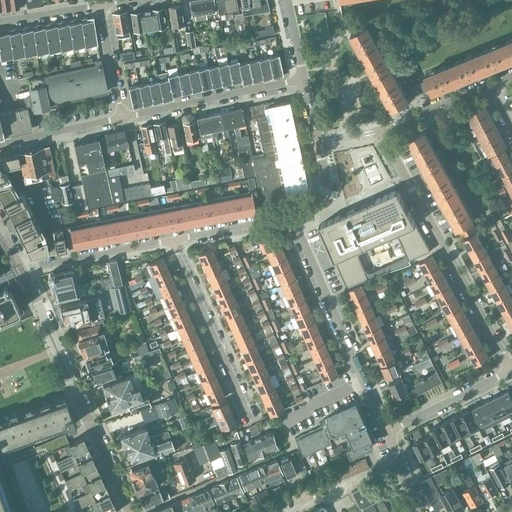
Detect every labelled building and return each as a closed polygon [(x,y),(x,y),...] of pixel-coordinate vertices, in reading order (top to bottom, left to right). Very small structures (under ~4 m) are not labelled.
[(9,0),(0,0),(2,10),(10,9),(9,0)] [(23,0),(9,0),(10,9),(20,7),(20,6),(24,5),(23,0)] [(191,16),(194,15),(195,21),(207,19),(206,13),(216,12),(213,0),(196,0),(189,1),(191,16)] [(230,19),(226,0),(216,0),(218,12),(223,12),(225,19),(230,19)] [(236,0),(226,0),(230,19),(233,18),(232,10),(238,9),(236,0)] [(251,6),(250,6),(249,0),(239,0),(242,13),(242,16),(253,14),(251,6)] [(270,11),(269,11),(267,0),(251,0),(252,6),(257,5),(259,13),(263,12),(270,11)] [(176,26),(184,25),(181,5),(169,7),(173,31),(177,30),(176,26)] [(163,8),(152,9),(155,29),(166,27),(163,8)] [(152,9),(141,11),(144,30),(155,29),(152,9)] [(112,13),(116,33),(129,31),(125,11),(112,13)] [(144,30),(141,11),(131,13),(134,32),(144,30)] [(242,13),(235,14),(238,38),(245,37),(242,16),(242,13)] [(0,57),(0,59),(97,44),(93,16),(80,18),(3,31),(0,31),(0,57)] [(351,35),(364,60),(381,50),(368,25),(351,35)] [(185,32),(188,48),(195,47),(192,31),(185,32)] [(170,38),(173,52),(179,51),(177,37),(170,38)] [(511,61),(511,60),(511,39),(503,43),(511,61)] [(477,54),(485,72),(511,61),(503,43),(477,54)] [(381,50),(364,60),(378,84),(395,75),(381,50)] [(120,53),(119,53),(121,61),(123,61),(134,59),(134,58),(133,51),(132,51),(120,53)] [(452,64),(459,82),(485,72),(477,54),(452,64)] [(279,55),(268,57),(273,77),(283,75),(279,55)] [(268,57),(258,59),(263,79),(273,77),(268,57)] [(258,59),(249,61),(253,81),(263,79),(258,59)] [(107,91),(100,60),(95,61),(96,65),(27,80),(31,95),(25,97),(27,107),(28,109),(34,107),(34,109),(49,106),(48,104),(107,91)] [(239,60),(228,63),(232,82),(242,80),(239,63),(239,60)] [(249,61),(239,63),(242,80),(242,83),(253,81),(249,61)] [(228,63),(218,65),(222,85),(232,82),(228,63)] [(452,64),(425,75),(432,93),(459,82),(452,64)] [(218,65),(208,67),(212,87),(222,85),(218,65)] [(208,67),(198,69),(202,89),(212,87),(208,67)] [(198,69),(188,71),(192,91),(202,89),(198,69)] [(188,71),(178,73),(182,93),(192,91),(188,71)] [(167,76),(168,78),(172,95),(173,95),(182,93),(178,73),(167,76)] [(395,75),(378,84),(392,109),(409,100),(395,75)] [(168,78),(158,81),(163,100),(173,98),(173,95),(172,95),(168,78)] [(158,81),(148,83),(153,103),(163,100),(158,81)] [(428,89),(425,81),(407,88),(411,96),(428,89)] [(148,83),(139,85),(143,105),(153,103),(148,83)] [(143,105),(139,85),(128,87),(132,107),(143,105)] [(237,147),(243,177),(255,175),(261,204),(285,194),(284,194),(308,189),(289,101),(279,103),(278,100),(249,107),(251,117),(255,117),(263,152),(262,153),(263,154),(252,156),(249,144),(238,147),(237,147)] [(468,115),(489,155),(506,146),(485,106),(468,115)] [(0,136),(32,130),(28,109),(27,107),(0,112),(0,136)] [(231,110),(234,126),(238,147),(249,144),(248,135),(241,136),(238,125),(245,124),(242,108),(231,110)] [(232,179),(243,177),(237,147),(232,148),(227,127),(234,126),(231,110),(219,113),(223,129),(225,140),(230,165),(232,179)] [(216,130),(223,129),(219,113),(208,115),(212,136),(215,151),(220,150),(216,130)] [(184,115),(183,118),(184,123),(183,123),(186,140),(198,138),(194,121),(193,116),(190,114),(184,115)] [(465,114),(443,123),(445,127),(467,118),(465,114)] [(206,137),(212,136),(208,115),(196,118),(202,145),(207,144),(206,137)] [(153,124),(156,138),(162,137),(166,154),(170,153),(164,122),(153,124)] [(183,146),(182,143),(178,123),(168,125),(173,148),(183,146)] [(445,127),(443,123),(431,128),(433,132),(445,127)] [(141,126),(146,151),(156,149),(151,124),(141,126)] [(125,130),(115,132),(118,148),(128,145),(125,130)] [(408,139),(416,154),(433,145),(425,130),(408,139)] [(118,148),(115,132),(105,134),(105,137),(101,138),(104,150),(118,148)] [(137,170),(145,168),(136,138),(128,140),(137,170)] [(74,144),(78,163),(103,157),(99,139),(98,139),(98,140),(75,145),(75,144),(74,144)] [(416,154),(430,179),(447,170),(433,145),(416,154)] [(55,176),(48,146),(18,152),(25,183),(55,176)] [(492,156),(497,166),(510,159),(505,150),(492,156)] [(0,169),(0,168),(17,165),(14,153),(0,156),(0,197),(14,222),(30,257),(49,253),(46,238),(37,242),(36,239),(40,236),(22,196),(16,197),(0,169)] [(115,155),(103,157),(105,169),(114,167),(114,166),(117,165),(115,155)] [(103,157),(78,163),(82,184),(72,186),(77,210),(88,207),(112,202),(105,169),(103,157)] [(497,166),(502,176),(511,170),(511,163),(510,159),(497,166)] [(115,168),(114,167),(105,169),(112,202),(112,203),(123,200),(121,189),(118,175),(135,172),(133,164),(115,168)] [(230,165),(218,167),(221,181),(232,179),(230,165)] [(210,177),(208,177),(209,184),(220,182),(218,170),(209,172),(210,177)] [(430,179),(443,203),(460,194),(447,170),(430,179)] [(511,170),(502,176),(508,185),(511,183),(511,170)] [(54,200),(62,198),(63,203),(73,201),(67,175),(60,176),(61,182),(59,182),(59,184),(50,187),(54,200)] [(191,187),(189,181),(188,175),(175,178),(178,190),(191,187)] [(208,177),(189,181),(191,187),(209,184),(208,177)] [(251,190),(236,193),(240,215),(255,212),(255,211),(259,210),(255,189),(253,178),(248,179),(251,190)] [(167,184),(164,184),(166,192),(177,190),(176,182),(167,184)] [(150,183),(144,184),(146,196),(152,195),(150,186),(150,183)] [(163,183),(150,186),(152,195),(165,192),(163,183)] [(127,188),(121,189),(123,200),(129,199),(127,188)] [(398,190),(319,224),(347,287),(366,278),(357,257),(357,256),(357,255),(357,254),(357,253),(357,252),(358,251),(358,250),(359,250),(359,249),(360,249),(360,248),(361,248),(391,235),(392,235),(393,235),(394,235),(395,235),(396,235),(397,235),(397,236),(398,236),(399,237),(400,238),(400,239),(409,260),(431,251),(398,190)] [(236,193),(221,196),(225,218),(240,215),(236,193)] [(457,228),(458,228),(474,219),(460,194),(443,203),(457,228)] [(221,196),(205,199),(210,221),(225,218),(221,196)] [(205,199),(190,202),(195,224),(210,221),(205,199)] [(190,202),(175,205),(179,227),(195,224),(190,202)] [(175,205),(160,208),(164,230),(179,227),(175,205)] [(160,208),(145,211),(149,233),(164,230),(160,208)] [(145,211),(130,214),(134,236),(149,233),(145,211)] [(88,245),(84,223),(69,226),(67,214),(62,215),(69,248),(73,247),(73,248),(88,245)] [(130,214),(114,217),(119,239),(134,236),(130,214)] [(458,228),(463,237),(484,225),(479,216),(474,219),(458,228)] [(114,217),(99,220),(104,242),(119,239),(114,217)] [(99,220),(84,223),(88,245),(104,242),(99,220)] [(52,230),(57,251),(66,249),(62,228),(52,230)] [(463,240),(469,250),(482,243),(476,233),(463,240)] [(262,242),(267,252),(281,246),(276,235),(262,242)] [(469,250),(474,260),(487,253),(482,243),(469,250)] [(267,252),(271,263),(285,257),(281,246),(267,252)] [(198,254),(203,265),(216,259),(212,248),(198,254)] [(474,260),(480,270),(493,263),(487,253),(474,260)] [(419,263),(425,273),(439,266),(433,255),(419,263)] [(271,263),(276,274),(290,268),(285,257),(271,263)] [(149,264),(154,274),(167,268),(162,258),(149,264)] [(106,261),(112,285),(124,283),(118,259),(117,259),(117,260),(108,262),(108,261),(106,261)] [(203,265),(208,276),(221,269),(216,259),(203,265)] [(480,270),(486,281),(499,274),(493,263),(480,270)] [(0,323),(24,313),(9,284),(4,274),(0,265),(0,323)] [(425,273),(431,283),(444,276),(439,266),(425,273)] [(154,274),(158,285),(172,279),(167,268),(154,274)] [(276,274),(281,284),(295,278),(290,268),(276,274)] [(51,281),(53,289),(76,284),(73,269),(56,273),(54,272),(50,273),(48,276),(49,280),(51,281)] [(208,276),(212,286),(226,280),(221,269),(208,276)] [(486,281),(491,291),(504,284),(499,274),(486,281)] [(431,283),(436,293),(450,286),(444,276),(431,283)] [(281,284),(285,295),(300,289),(295,278),(281,284)] [(158,285),(163,296),(177,290),(172,279),(158,285)] [(212,286),(217,297),(231,291),(226,280),(212,286)] [(76,284),(53,289),(56,301),(79,295),(76,284)] [(348,290),(353,301),(366,295),(362,284),(348,290)] [(491,291),(497,301),(510,294),(504,284),(491,291)] [(124,285),(112,288),(119,314),(131,311),(124,285)] [(436,293),(442,304),(455,296),(450,286),(436,293)] [(285,295),(290,306),(304,300),(300,289),(285,295)] [(163,296),(168,307),(182,301),(177,290),(163,296)] [(217,297),(222,308),(236,302),(231,291),(217,297)] [(497,301),(503,311),(511,306),(511,298),(510,294),(497,301)] [(353,301),(358,311),(371,305),(366,295),(353,301)] [(442,304),(448,314),(461,306),(455,296),(442,304)] [(93,298),(60,306),(61,308),(60,310),(61,313),(61,314),(62,315),(62,317),(64,317),(65,322),(67,323),(71,322),(72,325),(90,321),(98,319),(93,298)] [(290,306),(295,317),(309,310),(304,300),(290,306)] [(168,307),(173,317),(186,311),(182,301),(168,307)] [(222,308),(227,318),(240,312),(236,302),(222,308)] [(358,311),(362,322),(376,316),(371,305),(358,311)] [(448,314),(453,324),(467,317),(461,306),(448,314)] [(511,306),(503,311),(508,322),(511,319),(511,306)] [(295,317),(300,327),(314,321),(309,310),(295,317)] [(173,317),(178,328),(191,322),(186,311),(173,317)] [(227,318),(232,329),(245,323),(240,312),(227,318)] [(362,322),(367,333),(381,327),(376,316),(362,322)] [(453,324),(459,334),(472,327),(467,317),(453,324)] [(103,331),(102,332),(99,325),(103,324),(101,318),(98,319),(90,321),(92,326),(76,331),(78,339),(78,340),(77,343),(78,346),(80,347),(81,348),(85,359),(92,356),(91,355),(103,351),(103,352),(109,351),(103,331)] [(412,318),(406,321),(412,333),(418,330),(412,318)] [(300,327),(304,338),(318,332),(314,321),(300,327)] [(178,328),(182,339),(196,333),(191,322),(178,328)] [(232,329),(236,340),(250,334),(245,323),(232,329)] [(367,333),(372,343),(385,338),(381,327),(367,333)] [(459,334),(465,345),(478,337),(472,327),(459,334)] [(158,331),(161,336),(167,333),(165,328),(158,331)] [(276,331),(278,336),(285,333),(282,328),(280,329),(276,331)] [(141,331),(135,333),(138,340),(144,339),(141,331)] [(304,338),(309,349),(323,342),(318,332),(304,338)] [(182,339),(187,350),(201,344),(196,333),(182,339)] [(236,340),(241,351),(255,345),(250,334),(236,340)] [(425,340),(428,347),(435,344),(431,337),(425,340)] [(465,345),(470,355),(484,347),(478,337),(465,345)] [(372,343),(377,354),(390,348),(385,338),(372,343)] [(136,346),(138,353),(138,354),(142,353),(148,350),(144,339),(138,340),(137,341),(138,345),(136,346)] [(161,344),(163,348),(172,344),(170,339),(161,344)] [(271,344),(273,349),(279,346),(277,341),(271,344)] [(309,349),(314,359),(328,353),(323,342),(309,349)] [(187,350),(192,360),(206,354),(201,344),(187,350)] [(241,351),(246,361),(260,355),(255,345),(241,351)] [(484,347),(470,355),(476,365),(489,358),(484,347)] [(390,348),(377,354),(381,365),(395,359),(390,348)] [(432,364),(425,348),(416,352),(420,361),(412,365),(415,371),(432,364)] [(165,355),(167,359),(176,354),(174,350),(165,355)] [(89,370),(90,370),(110,363),(108,356),(105,357),(104,353),(92,356),(85,359),(89,370)] [(134,368),(145,363),(142,353),(138,354),(138,353),(117,361),(118,365),(131,360),(134,368)] [(314,359),(318,370),(333,364),(328,353),(314,359)] [(192,360),(197,371),(210,365),(206,354),(192,360)] [(246,361),(251,372),(264,366),(260,355),(246,361)] [(169,365),(171,369),(181,364),(179,360),(169,365)] [(382,367),(387,379),(401,372),(396,361),(382,367)] [(110,363),(90,370),(92,374),(91,374),(92,375),(90,377),(91,380),(94,381),(94,382),(115,375),(112,367),(114,367),(113,362),(110,363)] [(333,364),(318,370),(323,381),(337,375),(333,364)] [(427,367),(432,376),(438,374),(433,364),(427,367)] [(197,371),(202,382),(215,376),(210,365),(197,371)] [(251,372),(256,383),(269,377),(264,366),(251,372)] [(167,367),(160,370),(165,380),(171,377),(167,367)] [(174,376),(176,380),(186,375),(183,371),(174,376)] [(105,395),(107,398),(134,389),(139,387),(139,388),(142,387),(140,380),(137,381),(135,373),(102,384),(105,393),(105,395)] [(438,374),(432,376),(437,385),(442,382),(438,374)] [(202,382),(206,392),(220,386),(215,376),(202,382)] [(432,376),(427,379),(431,388),(437,385),(432,376)] [(256,383),(260,394),(274,387),(269,377),(256,383)] [(389,383),(396,398),(408,392),(402,378),(389,383)] [(427,379),(421,382),(426,391),(431,388),(427,379)] [(173,381),(167,383),(170,391),(176,389),(173,381)] [(178,387),(180,391),(190,386),(189,382),(178,387)] [(421,382),(416,385),(421,394),(426,391),(421,382)] [(421,394),(416,385),(411,387),(415,396),(421,394)] [(220,386),(206,392),(211,403),(225,397),(220,386)] [(134,389),(107,398),(107,399),(107,400),(108,400),(111,409),(112,408),(113,413),(124,409),(122,405),(128,403),(130,410),(150,403),(148,396),(145,397),(144,394),(142,395),(139,388),(139,387),(134,389)] [(260,394),(265,404),(279,398),(274,387),(260,394)] [(511,395),(509,390),(500,394),(510,416),(511,416),(509,411),(511,409),(511,395)] [(186,395),(189,400),(196,397),(193,392),(186,395)] [(500,394),(491,399),(501,420),(510,416),(500,394)] [(65,423),(66,425),(67,426),(76,423),(72,413),(71,413),(66,398),(0,421),(0,445),(8,443),(9,444),(65,423)] [(174,398),(151,406),(139,410),(144,422),(178,410),(174,398)] [(279,398),(265,404),(270,415),(283,409),(279,398)] [(491,399),(482,403),(492,425),(501,420),(491,399)] [(206,417),(208,422),(231,412),(226,400),(212,407),(214,413),(206,417)] [(472,408),(483,430),(492,425),(482,403),(472,408)] [(322,425),(327,435),(343,428),(351,445),(345,448),(349,457),(358,453),(357,451),(360,449),(361,451),(372,446),(362,424),(360,425),(358,421),(360,420),(355,408),(351,407),(320,421),(322,425)] [(469,409),(459,414),(469,435),(479,430),(469,409)] [(231,412),(208,422),(210,426),(215,424),(218,431),(236,423),(231,412)] [(459,414),(450,419),(460,440),(469,435),(459,414)] [(186,416),(179,419),(182,429),(189,427),(186,416)] [(450,419),(440,424),(450,444),(460,440),(450,419)] [(249,427),(253,435),(258,433),(255,424),(249,427)] [(440,424),(430,429),(441,450),(441,449),(450,444),(440,424)] [(318,429),(314,431),(321,446),(330,442),(327,435),(322,425),(317,428),(318,429)] [(116,511),(118,511),(83,436),(73,441),(69,432),(79,428),(79,427),(41,445),(24,451),(23,449),(24,448),(23,448),(0,456),(0,460),(18,511),(116,511)] [(123,445),(125,450),(139,446),(140,448),(147,445),(146,443),(151,441),(152,444),(161,440),(159,433),(149,436),(146,427),(120,436),(124,445),(123,445)] [(309,434),(305,435),(312,450),(321,446),(314,431),(314,429),(308,432),(309,434)] [(423,438),(432,457),(432,456),(431,454),(441,450),(430,429),(432,434),(423,438)] [(139,446),(125,450),(126,452),(129,461),(154,452),(155,455),(174,448),(167,430),(159,433),(161,440),(152,444),(151,441),(146,443),(147,445),(140,448),(139,446)] [(237,464),(247,460),(237,431),(232,432),(233,435),(234,435),(236,441),(230,443),(237,464)] [(272,431),(262,435),(268,451),(277,447),(272,431)] [(295,437),(295,438),(302,455),(312,450),(305,435),(304,433),(299,436),(300,438),(296,439),(295,437)] [(252,439),(258,456),(268,452),(268,451),(262,435),(252,439)] [(423,438),(413,443),(422,462),(432,457),(423,438)] [(258,456),(252,439),(243,443),(248,459),(258,456)] [(220,456),(218,451),(214,440),(193,448),(199,464),(210,460),(214,458),(220,456)] [(333,448),(336,457),(338,461),(347,457),(345,452),(341,454),(339,451),(343,449),(341,444),(333,448)] [(510,483),(511,481),(511,467),(509,462),(511,461),(510,459),(505,462),(496,444),(490,446),(498,460),(510,483)] [(220,456),(214,458),(210,460),(217,477),(227,473),(237,469),(229,447),(218,451),(220,456)] [(483,463),(478,453),(471,457),(471,456),(462,461),(468,472),(483,463)] [(296,473),(288,455),(278,459),(286,477),(296,473)] [(345,477),(370,465),(366,457),(341,468),(345,477)] [(195,479),(187,458),(173,463),(181,484),(195,479)] [(282,474),(277,459),(267,463),(273,478),(282,474)] [(133,481),(159,470),(163,468),(161,463),(151,467),(148,460),(130,468),(129,471),(132,477),(131,477),(133,481)] [(510,483),(498,460),(489,464),(501,488),(510,483)] [(257,467),(263,482),(273,478),(267,463),(257,467)] [(257,467),(248,471),(254,486),(263,482),(257,467)] [(425,479),(420,482),(426,494),(428,497),(431,501),(435,509),(436,510),(446,504),(440,494),(441,494),(438,488),(441,487),(438,483),(451,477),(446,469),(442,471),(431,477),(431,476),(425,479)] [(159,470),(133,481),(135,485),(138,491),(141,491),(158,484),(155,477),(160,474),(159,470)] [(304,470),(297,473),(300,480),(307,477),(304,470)] [(254,486),(248,471),(238,475),(244,490),(254,486)] [(483,499),(468,473),(463,476),(470,488),(464,491),(472,505),(483,499)] [(237,476),(228,480),(234,495),(243,492),(237,476)] [(480,482),(488,496),(499,490),(491,476),(480,482)] [(396,511),(378,479),(374,481),(362,487),(351,492),(359,508),(362,507),(364,511),(396,511)] [(219,483),(219,484),(225,499),(234,495),(228,480),(219,483)] [(225,499),(219,484),(210,487),(217,503),(225,499)] [(140,495),(145,507),(163,500),(170,497),(166,490),(160,492),(158,487),(140,495)] [(444,493),(441,487),(438,488),(441,494),(440,494),(446,504),(450,511),(459,511),(465,509),(453,487),(444,493)] [(0,511),(8,511),(0,488),(0,511)] [(208,488),(198,492),(206,511),(208,511),(212,511),(209,504),(214,501),(208,488)] [(256,493),(259,500),(270,496),(267,489),(256,493)] [(206,511),(198,492),(189,497),(194,510),(199,508),(201,511),(206,511)] [(256,494),(251,496),(254,503),(259,501),(256,494)] [(194,510),(189,497),(151,511),(190,511),(191,511),(194,510)]
